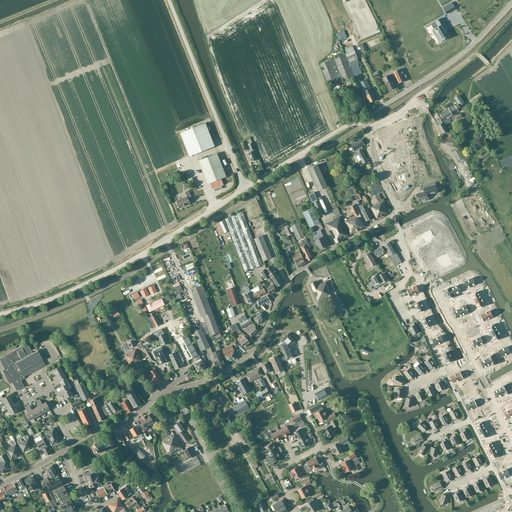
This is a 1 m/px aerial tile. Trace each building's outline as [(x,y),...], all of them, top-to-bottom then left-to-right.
[(435,30),(432,31),(436,37),(438,35),(441,41),(449,36),(443,25),(445,24),(442,18),(436,22),(439,27),(436,29),(434,29),(435,30)] [(347,53),(345,55),(349,66),(353,64),(352,61),(353,61),(354,63),(358,62),(357,59),(358,59),(353,47),(345,50),(347,53)] [(345,54),(334,59),(330,61),(320,64),(328,83),(342,77),(344,82),(354,78),(349,66),(345,55),(345,54)] [(404,81),(399,70),(393,72),(399,83),(404,81)] [(395,87),(393,83),(394,83),(392,79),(390,80),(388,76),(383,78),(385,82),(384,82),(389,90),(395,87)] [(360,83),(357,84),(360,89),(362,93),(361,93),(364,100),(367,98),(369,103),(375,100),(372,93),(371,94),(365,81),(360,83)] [(344,96),(342,89),(334,93),(338,103),(346,100),(344,96)] [(350,93),(358,109),(364,105),(360,96),(359,97),(356,90),(350,93)] [(454,98),(459,107),(464,103),(459,95),(454,98)] [(448,109),(440,115),(445,122),(446,125),(450,122),(451,120),(449,118),(453,116),(453,115),(458,111),(455,105),(449,109),(448,109)] [(462,108),(465,113),(466,115),(470,113),(466,106),(462,108)] [(411,116),(406,118),(409,125),(411,128),(416,126),(417,128),(420,126),(417,121),(414,122),(411,116),(411,115),(411,116)] [(401,121),(400,121),(404,127),(401,129),(404,134),(407,133),(406,131),(411,128),(409,125),(406,118),(401,121)] [(180,133),(189,156),(215,146),(206,123),(180,133)] [(450,134),(443,123),(438,126),(444,137),(443,138),(445,142),(452,137),(450,134)] [(396,124),(392,126),(394,131),(396,135),(400,133),(399,130),(398,129),(396,124)] [(392,126),(388,128),(390,133),(392,137),(394,137),(396,135),(394,131),(392,126)] [(388,128),(384,130),(386,135),(389,139),(390,139),(392,137),(390,133),(388,128)] [(384,130),(380,132),(382,137),(385,141),(386,141),(387,140),(389,139),(386,135),(384,130)] [(380,132),(376,134),(378,139),(381,143),(382,143),(385,141),(382,137),(380,132)] [(359,155),(363,164),(367,161),(361,150),(363,149),(361,146),(364,145),(361,140),(356,143),(354,140),(347,144),(349,147),(351,146),(354,150),(353,151),(356,156),(359,155)] [(247,153),(246,153),(248,159),(250,158),(251,162),(257,160),(253,150),(255,150),(252,143),(248,144),(250,149),(248,150),(248,152),(247,153)] [(394,154),(393,154),(396,161),(397,160),(398,160),(399,159),(400,159),(402,158),(403,157),(405,157),(406,156),(403,149),(401,150),(400,147),(399,148),(398,148),(395,150),(394,150),(396,153),(394,154)] [(458,149),(453,152),(459,164),(465,162),(458,149)] [(217,154),(198,161),(207,184),(226,177),(217,154)] [(399,166),(398,167),(402,174),(403,173),(405,173),(406,172),(407,171),(409,170),(411,169),(412,169),(408,162),(407,162),(405,163),(404,160),(398,163),(400,166),(399,166)] [(308,169),(318,191),(327,187),(317,165),(308,169)] [(468,172),(465,173),(469,179),(469,181),(474,178),(469,170),(467,171),(468,172)] [(411,178),(408,179),(411,186),(414,184),(418,182),(420,181),(421,181),(418,174),(416,175),(415,172),(411,174),(409,175),(411,178)] [(221,180),(210,184),(212,190),(223,185),(221,180)] [(425,192),(416,194),(418,202),(429,200),(428,195),(431,194),(437,193),(435,183),(428,185),(423,186),(425,192)] [(176,200),(172,201),(174,207),(178,206),(179,208),(190,204),(188,199),(191,198),(188,191),(185,192),(187,197),(176,201),(176,200)] [(323,213),(314,192),(309,195),(312,203),(314,202),(319,215),(323,213)] [(388,213),(379,194),(375,196),(379,204),(371,208),(376,219),(388,213)] [(355,216),(352,218),(356,226),(355,226),(357,231),(366,227),(355,205),(350,207),(355,216)] [(373,218),(369,211),(368,208),(365,209),(362,205),(359,207),(363,214),(366,221),(373,218)] [(350,236),(341,216),(337,208),(332,210),(336,219),(326,224),(336,244),(342,241),(341,240),(350,236)] [(313,209),(303,213),(310,227),(320,223),(313,209)] [(245,272),(262,265),(243,212),(225,219),(245,272)] [(356,226),(352,218),(344,221),(350,234),(357,231),(355,226),(356,226)] [(291,226),(297,240),(304,237),(298,223),(291,226)] [(283,230),(286,236),(292,234),(289,227),(283,230)] [(316,241),(315,242),(315,243),(316,244),(317,245),(318,244),(320,249),(321,249),(322,249),(325,248),(325,247),(326,246),(323,239),(324,238),(322,233),(321,231),(316,233),(317,235),(318,238),(315,239),(316,241)] [(419,241),(415,243),(417,246),(421,244),(422,247),(434,240),(429,231),(417,237),(419,241)] [(263,236),(254,239),(263,261),(272,258),(263,236)] [(303,245),(300,246),(308,261),(313,259),(309,250),(311,249),(306,239),(301,241),(303,245)] [(390,242),(384,246),(389,255),(390,256),(395,266),(401,262),(401,261),(396,252),(395,251),(397,250),(393,242),(391,243),(390,242)] [(186,249),(183,243),(177,245),(180,252),(186,249)] [(382,247),(373,251),(377,258),(383,254),(385,258),(388,257),(388,256),(389,255),(384,246),(382,247)] [(300,253),(292,257),(296,263),(299,268),(306,263),(303,259),(300,253)] [(370,253),(364,257),(370,267),(376,263),(370,253)] [(436,263),(435,264),(436,266),(438,266),(439,268),(450,262),(446,255),(435,261),(436,263)] [(270,267),(267,269),(270,274),(269,275),(277,287),(282,283),(279,279),(280,277),(278,274),(276,274),(275,272),(274,272),(270,267)] [(265,270),(261,272),(265,280),(269,277),(265,270)] [(372,277),(372,278),(370,279),(374,286),(376,285),(382,282),(383,283),(388,281),(387,280),(389,280),(385,273),(384,274),(383,273),(379,276),(378,274),(372,277)] [(473,278),(464,282),(467,289),(476,285),(473,278)] [(331,304),(332,304),(333,307),(337,305),(336,302),(339,301),(337,297),(335,292),(332,293),(327,281),(318,285),(316,281),(310,284),(317,302),(328,297),(331,304)] [(203,316),(210,335),(210,336),(220,332),(218,325),(217,325),(212,313),(202,285),(191,289),(201,317),(203,316)] [(277,291),(273,285),(266,289),(270,295),(277,291)] [(458,285),(451,289),(454,295),(461,292),(458,285)] [(262,286),(258,288),(252,291),(255,299),(266,293),(264,289),(263,289),(262,286)] [(407,290),(410,297),(419,292),(416,286),(407,290)] [(234,287),(227,290),(233,306),(240,304),(234,287)] [(450,288),(444,291),(448,299),(448,300),(455,296),(454,296),(454,295),(451,289),(450,288)] [(478,291),(471,295),(474,302),(481,298),(478,292),(478,291)] [(255,302),(251,292),(245,294),(249,305),(255,302)] [(260,306),(266,303),(267,305),(271,302),(270,300),(267,295),(257,301),(260,306)] [(153,303),(146,306),(149,313),(165,305),(162,298),(153,303)] [(481,298),(474,302),(478,308),(477,308),(477,309),(485,305),(484,305),(483,303),(483,302),(481,298)] [(421,301),(414,304),(418,313),(425,310),(421,301)] [(465,306),(459,309),(463,316),(468,313),(469,313),(466,306),(465,306)] [(232,307),(226,309),(229,318),(235,316),(232,307)] [(454,312),(453,312),(456,318),(457,318),(463,316),(459,309),(454,312)] [(118,311),(112,313),(115,319),(121,316),(118,311)] [(480,315),(483,322),(484,322),(484,321),(493,317),(490,311),(481,315),(480,315)] [(154,312),(149,315),(156,327),(161,325),(154,312)] [(266,318),(261,313),(256,317),(255,316),(254,317),(255,318),(254,319),(258,325),(266,318)] [(253,322),(250,318),(248,320),(245,315),(238,319),(241,324),(240,325),(242,329),(253,322)] [(428,316),(421,320),(426,328),(432,325),(428,316)] [(408,328),(412,335),(419,332),(417,327),(416,326),(416,324),(415,325),(414,323),(410,325),(411,326),(408,328)] [(259,330),(253,324),(245,330),(251,337),(259,330)] [(495,324),(487,327),(488,328),(491,334),(497,331),(494,325),(495,324)] [(193,329),(194,331),(193,332),(201,350),(209,347),(201,328),(197,330),(196,328),(193,329)] [(157,333),(154,334),(156,338),(158,336),(163,346),(168,343),(162,330),(157,333)] [(497,331),(491,334),(494,341),(501,338),(499,335),(500,335),(498,331),(497,331)] [(187,334),(177,339),(188,360),(195,357),(197,362),(194,364),(198,372),(201,370),(201,371),(206,368),(202,360),(201,361),(187,334)] [(283,343),(280,346),(287,361),(294,357),(289,346),(294,341),(288,334),(285,336),(285,337),(283,338),(280,341),(281,341),(283,343)] [(243,336),(240,338),(237,340),(244,348),(250,342),(246,337),(245,338),(243,336)] [(441,336),(432,340),(435,346),(444,342),(441,336)] [(481,337),(472,341),(475,348),(484,344),(481,337)] [(130,349),(137,345),(134,339),(125,344),(128,349),(129,348),(130,349)] [(12,383),(16,391),(24,387),(20,380),(21,379),(21,378),(23,377),(24,378),(24,377),(45,365),(42,360),(37,350),(32,353),(27,343),(0,358),(0,360),(5,369),(2,371),(9,384),(12,383)] [(222,350),(225,356),(227,363),(237,358),(232,345),(222,350)] [(507,347),(498,351),(501,357),(510,353),(507,347)] [(124,355),(131,367),(142,361),(136,349),(124,355)] [(162,350),(158,352),(159,356),(158,357),(161,364),(167,361),(164,354),(162,350)] [(185,365),(183,362),(184,362),(179,350),(169,355),(176,369),(185,365)] [(219,350),(212,353),(216,361),(215,362),(218,369),(225,366),(223,359),(222,359),(219,350)] [(449,351),(442,354),(447,363),(446,363),(447,364),(453,361),(453,360),(449,351)] [(493,354),(486,357),(487,358),(487,357),(487,359),(490,365),(491,366),(497,363),(493,355),(493,354)] [(285,370),(280,359),(278,355),(270,359),(276,374),(285,370)] [(436,365),(431,358),(424,363),(427,367),(428,367),(429,368),(428,368),(430,370),(430,369),(432,371),(435,368),(434,367),(436,365)] [(487,359),(481,362),(484,368),(490,365),(487,359)] [(272,371),(267,363),(262,366),(266,374),(272,371)] [(420,363),(414,368),(417,372),(418,373),(419,375),(420,374),(421,375),(424,373),(423,372),(425,370),(420,363)] [(59,366),(52,370),(55,375),(62,371),(59,366)] [(154,367),(150,369),(152,371),(150,372),(157,384),(163,381),(155,369),(154,367)] [(264,375),(260,367),(245,375),(249,383),(264,375)] [(415,375),(410,368),(403,373),(407,377),(408,378),(407,378),(409,380),(410,379),(411,381),(414,379),(412,377),(415,375)] [(62,371),(55,375),(57,379),(58,381),(65,377),(62,371)] [(460,372),(451,377),(454,383),(463,378),(463,379),(460,372)] [(70,376),(75,385),(81,382),(76,373),(70,376)] [(396,376),(393,383),(401,387),(404,380),(402,379),(401,379),(401,378),(396,376)] [(65,377),(58,381),(59,383),(61,386),(68,382),(65,377)] [(250,390),(244,378),(236,382),(243,394),(250,390)] [(258,381),(262,389),(267,387),(262,379),(258,381)] [(435,384),(438,392),(446,388),(443,384),(442,383),(443,383),(442,381),(441,381),(440,380),(437,381),(437,383),(435,384)] [(61,386),(59,387),(62,393),(68,389),(71,388),(68,382),(61,386)] [(82,385),(81,382),(75,385),(82,401),(90,397),(83,384),(82,385)] [(507,384),(501,387),(501,388),(504,395),(505,396),(504,396),(511,393),(507,384)] [(425,389),(428,397),(435,393),(433,389),(432,388),(433,388),(432,386),(431,386),(430,385),(427,386),(427,388),(425,389)] [(270,395),(266,388),(255,394),(259,400),(270,395)] [(325,388),(314,394),(318,401),(329,395),(325,388)] [(395,389),(395,398),(403,398),(403,393),(403,392),(403,389),(402,389),(402,388),(399,388),(399,389),(395,389)] [(501,388),(494,391),(497,398),(504,395),(501,388)] [(68,389),(62,393),(65,398),(71,394),(68,389)] [(141,404),(133,390),(125,395),(133,408),(141,404)] [(418,402),(425,398),(423,394),(422,393),(423,393),(422,391),(421,391),(420,390),(417,391),(417,393),(415,394),(415,395),(413,395),(415,399),(416,398),(418,402)] [(13,393),(9,395),(3,398),(2,396),(0,396),(0,400),(1,402),(3,401),(5,404),(12,400),(10,397),(14,394),(13,393)] [(224,402),(218,393),(211,398),(217,407),(224,402)] [(406,398),(404,406),(412,407),(413,402),(413,401),(414,399),(412,399),(413,397),(409,396),(409,398),(406,398)] [(95,398),(89,401),(98,422),(104,419),(95,398)] [(117,410),(112,401),(110,398),(105,401),(106,402),(104,403),(105,405),(101,408),(106,415),(108,414),(108,415),(111,414),(110,412),(112,411),(113,413),(117,410)] [(12,400),(5,404),(7,410),(15,406),(14,404),(12,400)] [(71,404),(71,405),(73,408),(81,404),(79,400),(71,404)] [(127,413),(128,412),(132,410),(126,400),(121,403),(127,413)] [(233,419),(245,412),(250,409),(244,400),(228,410),(231,415),(233,419)] [(474,400),(465,405),(468,411),(477,407),(474,400)] [(42,404),(40,405),(44,412),(49,409),(45,402),(42,404)] [(292,412),(298,410),(294,403),(289,405),(292,412)] [(200,414),(208,429),(213,426),(211,421),(210,422),(207,417),(212,415),(212,414),(214,413),(213,411),(211,412),(207,404),(201,408),(199,410),(200,413),(200,414)] [(38,406),(34,408),(38,415),(44,412),(40,405),(38,406)] [(15,406),(7,410),(10,415),(18,411),(16,408),(15,406)] [(31,410),(29,411),(33,418),(38,415),(34,408),(31,410)] [(91,422),(86,412),(84,408),(77,412),(84,425),(91,422)] [(460,417),(456,409),(449,412),(451,417),(452,418),(451,418),(452,420),(454,420),(454,421),(457,420),(457,418),(460,417)] [(322,410),(315,413),(320,422),(322,420),(324,424),(336,417),(334,413),(330,416),(326,418),(325,416),(326,415),(325,412),(324,412),(323,412),(322,410)] [(27,412),(24,414),(28,421),(33,418),(29,411),(27,412)] [(145,415),(143,417),(149,426),(153,423),(155,425),(157,423),(156,420),(157,419),(156,417),(151,419),(148,414),(146,416),(145,415)] [(295,421),(297,420),(298,424),(303,421),(301,418),(302,418),(300,414),(293,418),(295,421)] [(446,414),(439,417),(441,422),(442,423),(441,423),(442,425),(444,425),(444,426),(447,425),(447,423),(450,422),(449,421),(447,416),(446,414)] [(231,415),(225,419),(230,427),(236,423),(233,419),(231,415)] [(146,427),(149,426),(143,417),(141,418),(141,419),(139,420),(142,425),(139,427),(143,432),(147,429),(146,427)] [(334,435),(333,432),(334,431),(332,428),(333,428),(338,425),(335,419),(330,422),(332,425),(330,426),(323,429),(328,438),(334,435)] [(439,427),(436,419),(429,422),(431,427),(432,428),(431,428),(432,430),(433,430),(434,431),(437,430),(437,428),(439,427)] [(180,421),(174,426),(174,427),(174,428),(175,430),(177,430),(181,436),(185,442),(189,440),(182,431),(185,429),(180,421)] [(428,427),(422,421),(417,427),(420,430),(421,430),(421,431),(423,433),(428,427)] [(482,422),(475,425),(475,426),(476,426),(479,432),(485,429),(482,423),(482,422)] [(241,424),(235,427),(244,444),(249,441),(241,424)] [(142,436),(140,432),(139,433),(135,426),(129,430),(133,436),(136,435),(138,438),(142,436)] [(287,426),(279,430),(283,437),(285,436),(285,437),(289,435),(288,434),(290,433),(287,426)] [(60,441),(53,428),(44,433),(51,446),(60,441)] [(302,431),(301,429),(294,432),(295,434),(294,435),(296,438),(297,438),(298,440),(305,436),(311,433),(310,431),(304,433),(303,430),(302,431)] [(459,434),(463,442),(470,438),(468,434),(467,433),(468,432),(467,430),(465,431),(465,429),(461,431),(462,432),(459,434)] [(485,429),(479,432),(482,439),(481,439),(482,439),(489,436),(488,436),(487,433),(488,433),(486,429),(485,429)] [(283,437),(279,430),(272,434),(271,431),(266,433),(269,439),(273,437),(275,441),(277,440),(277,441),(281,439),(280,438),(283,437)] [(121,440),(122,443),(125,450),(128,448),(127,447),(120,432),(113,435),(117,443),(121,440)] [(420,433),(412,437),(416,444),(420,442),(421,441),(421,442),(424,441),(423,440),(425,439),(424,436),(422,436),(420,433)] [(449,439),(453,447),(460,443),(458,438),(458,439),(457,438),(457,437),(457,436),(455,436),(455,434),(451,436),(452,438),(449,439)] [(182,448),(174,435),(162,442),(169,455),(182,448)] [(24,437),(24,438),(25,440),(22,442),(20,439),(17,441),(23,453),(33,447),(27,436),(24,437)] [(305,436),(298,440),(299,442),(298,443),(300,446),(301,445),(302,448),(309,444),(308,442),(309,441),(307,438),(306,439),(305,436)] [(339,442),(332,446),(336,455),(343,451),(342,449),(343,448),(341,445),(348,442),(345,436),(338,439),(339,442)] [(43,439),(39,441),(35,443),(38,449),(41,448),(42,449),(45,455),(46,456),(49,454),(50,453),(47,447),(43,439)] [(107,440),(105,441),(103,442),(102,442),(100,443),(99,443),(100,443),(97,444),(95,445),(94,445),(94,446),(95,447),(91,449),(93,453),(97,452),(97,453),(97,454),(98,453),(100,453),(101,453),(100,452),(101,452),(102,452),(103,452),(103,451),(105,450),(105,451),(106,451),(106,450),(108,449),(108,450),(108,449),(110,448),(111,449),(111,448),(113,447),(113,446),(113,444),(114,444),(113,444),(112,441),(113,441),(112,441),(111,440),(111,439),(110,439),(110,440),(108,440),(107,440)] [(443,452),(450,448),(448,444),(447,443),(448,442),(447,440),(445,441),(445,439),(442,441),(442,443),(439,444),(443,452)] [(11,446),(5,450),(11,460),(21,455),(14,441),(10,443),(11,446)] [(492,442),(485,446),(488,452),(495,449),(492,443),(492,442)] [(272,444),(265,447),(266,449),(265,450),(267,453),(268,453),(269,455),(276,451),(275,449),(276,449),(274,445),(273,446),(272,444)] [(422,445),(418,452),(425,456),(427,452),(427,451),(427,450),(428,450),(429,449),(428,448),(429,446),(426,445),(425,446),(422,445)] [(431,447),(429,455),(437,457),(438,452),(437,452),(438,451),(438,449),(437,448),(438,447),(434,446),(434,448),(431,447)] [(194,456),(190,447),(184,450),(189,459),(194,456)] [(495,449),(488,452),(491,459),(491,460),(498,456),(497,454),(497,453),(495,449)] [(269,455),(265,457),(269,463),(266,464),(268,467),(270,466),(274,464),(273,462),(280,459),(279,457),(280,456),(278,453),(277,453),(276,451),(269,455)] [(89,467),(91,471),(95,470),(97,475),(108,471),(106,468),(108,467),(104,456),(105,456),(104,453),(103,454),(102,452),(101,452),(102,454),(101,454),(102,457),(102,456),(104,462),(89,467)] [(10,468),(3,454),(0,455),(0,456),(2,460),(0,460),(0,471),(1,474),(6,472),(5,471),(10,468)] [(349,460),(342,464),(346,472),(353,469),(353,470),(354,471),(355,471),(356,471),(357,470),(357,469),(357,468),(355,464),(359,462),(355,454),(349,457),(351,460),(349,461),(349,460)] [(483,463),(479,455),(472,459),(474,463),(475,463),(475,464),(476,466),(477,466),(478,467),(481,466),(480,464),(483,463)] [(185,474),(201,465),(197,456),(180,465),(185,474)] [(308,464),(304,466),(307,473),(312,471),(311,469),(313,468),(314,469),(317,467),(317,466),(319,469),(321,468),(321,469),(325,467),(321,459),(317,460),(316,458),(307,462),(308,464)] [(473,468),(469,460),(462,464),(464,468),(465,468),(465,469),(466,471),(467,471),(467,472),(471,471),(470,469),(473,468)] [(52,481),(52,482),(60,478),(58,474),(52,465),(45,469),(50,478),(48,479),(47,478),(41,481),(43,486),(49,482),(52,481)] [(463,473),(459,465),(452,469),(454,473),(455,473),(455,474),(455,475),(456,476),(457,476),(458,478),(461,476),(460,474),(463,473)] [(306,477),(303,471),(301,472),(298,467),(291,470),(292,473),(291,474),(293,477),(294,476),(296,479),(302,476),(304,479),(306,477)] [(88,472),(83,474),(84,476),(85,476),(89,485),(88,485),(88,486),(86,486),(87,489),(87,490),(93,488),(93,486),(100,483),(99,478),(98,478),(97,475),(95,470),(91,471),(89,472),(90,474),(89,474),(88,472)] [(453,478),(449,470),(442,474),(444,478),(445,479),(445,480),(446,482),(447,481),(448,482),(451,481),(450,479),(453,478)] [(507,470),(498,474),(501,480),(510,476),(507,470)] [(24,480),(29,489),(30,491),(36,488),(35,486),(38,484),(33,475),(24,480)] [(483,480),(486,488),(493,484),(491,480),(490,479),(491,479),(490,477),(489,477),(488,476),(485,477),(485,479),(483,480)] [(25,488),(20,479),(16,481),(20,487),(22,490),(25,488)] [(47,484),(43,486),(46,493),(62,484),(60,479),(51,483),(51,482),(47,484)] [(473,485),(476,493),(483,490),(481,485),(480,484),(481,484),(480,482),(479,482),(478,481),(475,482),(475,484),(473,485)] [(439,482),(432,485),(435,493),(440,490),(441,489),(441,490),(443,489),(442,488),(444,487),(442,484),(441,485),(439,482)] [(13,484),(5,488),(8,495),(11,494),(11,495),(14,494),(14,492),(17,491),(13,484)] [(103,487),(106,493),(107,494),(114,491),(110,484),(103,487)] [(126,485),(117,492),(122,499),(131,493),(126,485)] [(52,492),(54,497),(66,491),(63,486),(52,492)] [(307,489),(306,489),(304,486),(298,490),(302,499),(309,495),(308,492),(309,492),(307,489)] [(463,490),(466,498),(474,494),(471,490),(470,489),(471,489),(470,487),(469,488),(468,486),(465,487),(466,489),(463,490)] [(6,500),(9,499),(3,487),(0,488),(0,499),(0,500),(1,500),(2,501),(4,500),(4,499),(5,498),(6,500)] [(104,495),(106,493),(103,487),(95,491),(98,498),(104,495)] [(68,496),(66,491),(54,497),(57,502),(60,500),(68,496)] [(452,495),(456,503),(464,499),(461,495),(460,494),(461,494),(460,492),(459,492),(458,491),(455,492),(455,494),(452,495)] [(53,506),(46,493),(42,495),(46,502),(49,508),(53,506)] [(442,494),(439,502),(447,504),(448,500),(448,498),(449,499),(449,497),(448,496),(449,494),(445,493),(445,495),(442,494)] [(68,496),(60,500),(63,505),(66,503),(69,502),(71,501),(68,496)] [(137,503),(132,497),(124,503),(129,509),(137,503)] [(313,511),(318,509),(316,507),(317,506),(315,503),(314,503),(312,501),(314,500),(312,497),(307,501),(308,503),(306,505),(310,511),(313,511)] [(112,511),(115,511),(123,507),(117,498),(107,505),(112,511)] [(282,501),(272,506),(275,511),(277,510),(285,506),(282,501)] [(71,502),(62,507),(61,507),(63,511),(73,511),(75,511),(72,505),(71,503),(71,502)] [(263,511),(266,511),(262,503),(258,506),(260,510),(262,509),(263,511)]
